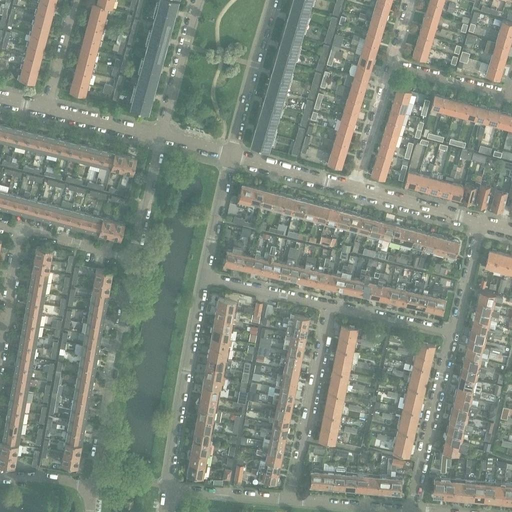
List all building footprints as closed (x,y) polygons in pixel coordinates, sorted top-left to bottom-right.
[(159,0),(153,22),(171,27),(178,0),(159,0)] [(292,0),(291,4),(308,9),(310,0),(292,0)] [(376,0),(374,10),(387,14),(391,3),(381,0),(376,0)] [(55,5),(40,1),(37,12),(52,16),(55,5)] [(429,1),(425,12),(439,16),(442,5),(429,1)] [(93,2),(90,13),(106,18),(109,7),(97,3),(93,2)] [(291,4),(283,32),(300,37),(308,9),(291,4)] [(384,25),(387,14),(374,10),(371,21),(384,25)] [(49,27),(52,16),(37,12),(34,23),(49,27)] [(425,12),(422,23),(436,27),(439,16),(425,12)] [(103,29),(106,18),(90,13),(87,25),(103,29)] [(499,31),(511,34),(511,22),(503,20),(499,31)] [(381,36),(384,25),(371,21),(367,32),(381,36)] [(163,55),(171,27),(153,22),(146,50),(163,55)] [(46,38),(49,27),(34,23),(31,34),(46,38)] [(422,23),(419,33),(433,37),(436,27),(422,23)] [(87,25),(84,36),(100,40),(103,29),(87,25)] [(509,46),(511,37),(511,34),(499,31),(496,42),(509,46)] [(283,32),(275,60),(292,65),(300,37),(283,32)] [(367,32),(364,43),(378,47),(381,36),(367,32)] [(465,44),(474,46),(477,35),(469,32),(465,44)] [(419,33),(416,44),(429,48),(433,37),(419,33)] [(46,38),(31,34),(28,45),(44,49),(46,38)] [(97,51),(100,40),(84,36),(81,47),(97,51)] [(374,57),(378,47),(364,43),(359,41),(355,52),(361,53),(374,57)] [(496,42),(493,53),(506,57),(509,46),(496,42)] [(426,60),(429,48),(416,44),(412,56),(426,60)] [(41,60),(44,49),(28,45),(25,56),(41,60)] [(81,47),(79,58),(94,62),(97,51),(81,47)] [(336,51),(337,48),(333,47),(328,63),(332,64),(335,55),(341,57),(343,53),(336,51)] [(156,83),(163,55),(146,50),(138,78),(156,83)] [(468,62),(471,52),(463,50),(460,60),(468,62)] [(361,53),(357,64),(371,69),(374,57),(361,53)] [(503,68),(506,57),(493,53),(489,64),(503,68)] [(38,71),(41,60),(25,56),(22,67),(38,71)] [(76,69),(91,73),(94,62),(79,58),(76,69)] [(284,92),(288,79),(292,65),(275,60),(267,87),(284,92)] [(368,80),(371,69),(357,64),(354,75),(368,80)] [(499,79),(503,68),(489,64),(486,75),(499,79)] [(35,83),(38,71),(22,67),(19,79),(35,83)] [(76,69),(73,80),(88,84),(91,73),(76,69)] [(350,85),(353,75),(347,73),(345,83),(350,85)] [(354,75),(351,86),(365,90),(368,80),(354,75)] [(148,111),(152,97),(156,83),(138,78),(131,107),(148,111)] [(85,95),(88,84),(73,80),(70,91),(85,95)] [(347,96),(350,86),(339,83),(336,93),(347,96)] [(361,101),(365,90),(351,86),(348,97),(361,101)] [(267,87),(259,115),(276,120),(284,92),(267,87)] [(398,87),(394,98),(408,102),(411,91),(398,87)] [(315,107),(319,108),(324,93),(320,92),(315,107)] [(430,108),(442,111),(446,97),(434,94),(430,108)] [(358,112),(361,101),(348,97),(344,108),(358,112)] [(457,100),(446,97),(442,111),(453,114),(457,100)] [(404,113),(408,102),(394,98),(391,109),(404,113)] [(426,98),(422,113),(427,115),(430,99),(426,98)] [(453,114),(464,117),(468,103),(457,100),(453,114)] [(479,106),(468,103),(464,117),(475,120),(479,106)] [(475,120),(487,123),(490,109),(479,106),(475,120)] [(344,108),(341,119),(355,123),(358,112),(344,108)] [(391,109),(388,120),(401,124),(404,113),(391,109)] [(501,112),(490,109),(487,123),(497,126),(501,112)] [(497,126),(508,128),(511,115),(511,114),(501,112),(497,126)] [(268,148),(272,134),(276,120),(259,115),(251,143),(268,148)] [(351,134),(355,123),(341,119),(338,130),(351,134)] [(398,135),(401,124),(388,120),(385,131),(398,135)] [(415,135),(420,137),(425,121),(420,120),(415,135)] [(9,126),(0,123),(0,140),(5,142),(9,126)] [(19,129),(9,126),(5,142),(15,145),(19,129)] [(19,129),(15,145),(26,147),(30,131),(19,129)] [(338,130),(334,141),(348,145),(351,134),(338,130)] [(443,141),(445,136),(428,130),(426,136),(443,141)] [(41,134),(30,131),(26,147),(37,150),(41,134)] [(385,131),(381,142),(395,146),(398,135),(385,131)] [(52,137),(41,134),(37,150),(35,154),(40,156),(41,151),(48,153),(52,137)] [(62,139),(52,137),(48,153),(58,155),(62,139)] [(62,139),(58,155),(69,158),(73,142),(62,139)] [(345,156),(348,145),(334,141),(331,152),(345,156)] [(84,144),(73,142),(69,158),(80,160),(84,144)] [(391,157),(395,146),(381,142),(378,153),(391,157)] [(84,144),(80,160),(90,163),(94,147),(84,144)] [(105,150),(94,147),(90,163),(101,166),(105,150)] [(116,152),(105,150),(101,166),(112,168),(116,152)] [(116,152),(112,168),(122,171),(126,155),(116,152)] [(345,156),(331,152),(328,163),(341,167),(345,156)] [(378,153),(375,164),(388,168),(391,157),(378,153)] [(137,158),(126,155),(122,171),(133,174),(137,158)] [(385,179),(388,168),(375,164),(371,175),(385,179)] [(405,184),(416,187),(419,174),(408,171),(405,184)] [(416,187),(427,190),(431,177),(419,174),(416,187)] [(427,190),(438,193),(442,180),(431,177),(427,190)] [(438,193),(449,196),(452,183),(442,180),(438,193)] [(239,198),(238,200),(237,206),(247,209),(249,203),(253,187),(249,186),(248,184),(245,183),(243,184),(242,183),(240,193),(239,194),(238,197),(239,198)] [(449,196),(460,199),(464,186),(452,183),(449,196)] [(465,183),(464,186),(460,199),(473,203),(477,186),(465,183)] [(488,195),(493,196),(495,188),(480,183),(475,203),(478,204),(477,206),(485,208),(488,195)] [(0,190),(0,207),(3,208),(7,192),(9,187),(3,186),(2,191),(0,190)] [(249,203),(260,206),(265,188),(260,187),(258,188),(253,187),(249,203)] [(270,190),(265,188),(260,206),(271,209),(275,192),(271,191),(270,190)] [(495,188),(493,196),(490,207),(502,210),(507,192),(495,188)] [(18,195),(14,211),(25,214),(29,198),(30,193),(25,191),(23,197),(18,195)] [(7,192),(3,208),(14,211),(18,195),(7,192)] [(271,209),(282,212),(287,194),(281,192),(279,193),(275,192),(271,209)] [(292,195),(287,194),(282,212),(292,215),(297,198),(293,197),(292,195)] [(29,198),(25,214),(35,217),(39,201),(29,198)] [(292,215),(303,218),(308,200),(303,198),(301,199),(297,198),(292,215)] [(313,201),(308,200),(303,218),(314,220),(318,204),(314,203),(313,201)] [(39,201),(35,217),(46,220),(50,204),(39,201)] [(50,204),(46,220),(57,222),(61,207),(50,204)] [(314,220),(325,223),(330,205),(324,204),(322,205),(318,204),(314,220)] [(335,207),(330,205),(325,223),(336,226),(340,210),(336,208),(335,207)] [(61,207),(57,222),(67,225),(71,209),(61,207)] [(71,209),(67,225),(78,228),(82,212),(71,209)] [(93,215),(88,231),(99,233),(103,218),(98,216),(99,211),(94,210),(93,215)] [(336,226),(346,229),(351,211),(346,210),(344,211),(340,210),(336,226)] [(356,212),(351,211),(346,229),(357,232),(362,215),(357,214),(356,212)] [(82,212),(78,228),(88,231),(93,215),(82,212)] [(357,232),(368,235),(373,217),(368,215),(366,216),(362,215),(357,232)] [(378,218),(373,217),(368,235),(379,238),(383,221),(379,220),(378,218)] [(103,218),(99,233),(110,236),(114,220),(103,218)] [(114,220),(110,236),(121,239),(125,223),(114,220)] [(379,238),(390,241),(395,222),(390,221),(388,222),(383,221),(379,238)] [(399,224),(395,222),(390,241),(401,243),(405,227),(400,226),(399,224)] [(401,243),(411,246),(416,228),(411,227),(409,228),(405,227),(401,243)] [(242,234),(250,236),(252,229),(243,228),(242,234)] [(421,229),(416,228),(411,246),(422,249),(427,233),(422,231),(421,229)] [(422,249),(433,252),(438,234),(433,233),(431,234),(427,233),(422,249)] [(443,235),(438,234),(433,252),(444,255),(448,238),(444,237),(443,235)] [(334,246),(336,238),(322,235),(320,243),(334,246)] [(452,239),(448,238),(444,255),(455,258),(456,256),(457,255),(458,253),(457,251),(459,241),(458,239),(454,238),(452,239)] [(233,266),(239,242),(235,241),(232,250),(227,249),(225,259),(224,259),(223,263),(224,263),(224,264),(233,266)] [(237,268),(242,269),(246,253),(241,252),(243,243),(239,242),(233,266),(237,266),(237,268)] [(248,269),(252,270),(257,246),(253,245),(250,254),(246,253),(242,269),(248,270),(248,269)] [(51,261),(53,249),(36,246),(34,258),(51,261)] [(260,273),(264,257),(259,256),(262,247),(257,246),(252,270),(255,271),(255,272),(260,273)] [(266,273),(270,274),(275,250),(276,247),(271,246),(269,254),(265,253),(264,257),(260,273),(266,274),(266,273)] [(485,266),(494,268),(499,252),(490,249),(485,266)] [(279,277),(282,262),(278,260),(280,251),(275,250),(270,274),(273,275),(273,276),(279,277)] [(510,255),(499,252),(494,268),(506,271),(510,255)] [(284,277),(288,278),(293,254),(289,253),(287,263),(282,262),(279,277),(284,278),(284,277)] [(297,281),(300,266),(296,264),(298,255),(293,254),(288,278),(292,279),(291,280),(297,281)] [(303,281),(306,282),(311,258),(307,257),(305,266),(300,266),(297,281),(302,283),(303,281)] [(34,258),(32,269),(49,272),(51,261),(34,258)] [(315,285),(318,270),(314,268),(316,259),(311,258),(306,282),(310,283),(310,284),(315,285)] [(321,285),(324,286),(330,262),(330,259),(326,258),(323,271),(318,270),(315,285),(320,287),(321,285)] [(324,287),(333,290),(337,274),(332,273),(334,263),(330,262),(324,286),(324,287)] [(346,292),(351,294),(355,278),(350,277),(353,265),(348,264),(348,266),(342,290),(346,291),(346,292)] [(339,289),(342,290),(348,266),(343,265),(341,275),(337,274),(333,290),(339,291),(339,289)] [(96,268),(94,279),(110,282),(112,271),(96,268)] [(32,269),(31,280),(47,283),(49,272),(32,269)] [(357,294),(361,294),(366,270),(362,269),(359,279),(355,278),(351,294),(357,295),(357,294)] [(370,298),(373,282),(368,281),(370,271),(366,270),(361,294),(364,295),(364,296),(370,298)] [(375,297),(379,298),(384,274),(380,273),(378,283),(373,282),(370,298),(375,299),(375,297)] [(387,302),(391,286),(387,285),(389,275),(384,274),(379,298),(382,299),(382,300),(387,302)] [(393,301),(397,302),(402,278),(397,277),(396,283),(392,282),(391,286),(387,302),(393,303),(393,301)] [(108,293),(110,282),(94,279),(89,278),(87,289),(92,290),(108,293)] [(406,306),(409,290),(405,289),(407,279),(402,278),(397,302),(400,303),(400,304),(406,306)] [(47,283),(31,280),(29,291),(45,294),(47,283)] [(411,305),(415,306),(421,282),(416,281),(414,291),(409,290),(406,306),(411,307),(411,305)] [(424,310),(427,294),(423,293),(425,283),(421,282),(415,306),(419,307),(418,308),(424,310)] [(430,310),(433,310),(439,286),(434,285),(432,295),(427,294),(424,310),(429,311),(430,310)] [(443,287),(439,286),(433,310),(437,311),(437,312),(442,314),(442,312),(443,312),(446,298),(441,297),(443,287)] [(90,301),(107,304),(108,293),(92,290),(90,301)] [(29,291),(27,301),(43,304),(45,294),(29,291)] [(478,294),(477,300),(494,304),(495,299),(502,300),(503,296),(480,291),(480,293),(478,294)] [(217,301),(216,307),(236,311),(238,301),(218,297),(218,302),(217,301)] [(477,306),(476,309),(499,315),(500,310),(493,308),(494,304),(477,300),(476,305),(477,306)] [(27,301),(25,312),(41,315),(43,304),(27,301)] [(105,314),(107,304),(90,301),(89,311),(105,314)] [(273,306),(267,305),(265,318),(270,319),(273,306)] [(241,312),(236,311),(216,307),(215,313),(216,313),(215,317),(234,321),(239,322),(241,312)] [(473,318),(496,324),(498,319),(499,315),(476,309),(475,311),(474,312),(473,318)] [(87,323),(103,325),(105,314),(89,311),(87,317),(83,316),(82,322),(87,323)] [(25,312),(23,323),(39,326),(41,315),(25,312)] [(294,314),(291,313),(290,318),(283,317),(283,322),(307,326),(308,323),(309,323),(310,318),(309,317),(294,314)] [(213,321),(212,327),(233,330),(234,321),(215,317),(214,321),(213,321)] [(472,325),(472,328),(494,333),(502,335),(503,331),(495,329),(496,324),(473,318),(471,324),(472,325)] [(306,330),(307,326),(283,322),(282,326),(292,328),(291,333),(307,336),(308,330),(306,330)] [(23,323),(21,334),(37,337),(39,326),(23,323)] [(101,336),(103,325),(87,323),(85,333),(101,336)] [(342,324),(339,337),(355,340),(358,327),(342,324)] [(231,340),(233,330),(212,327),(211,332),(212,333),(212,337),(231,340)] [(268,329),(262,328),(260,339),(266,340),(268,329)] [(470,331),(468,337),(486,341),(487,335),(493,337),(494,333),(472,328),(471,330),(470,331)] [(83,344),(99,347),(101,336),(85,333),(83,344)] [(306,341),(307,336),(291,333),(290,337),(280,335),(279,340),(303,345),(304,341),(306,341)] [(21,334),(19,345),(35,347),(37,337),(21,334)] [(210,340),(209,346),(229,350),(231,340),(212,337),(211,340),(210,340)] [(339,337),(337,348),(353,351),(355,340),(339,337)] [(468,344),(467,346),(498,354),(499,349),(484,346),(486,341),(468,337),(467,342),(468,344)] [(303,348),(303,345),(279,340),(278,344),(288,346),(287,351),(303,354),(304,348),(303,348)] [(419,341),(416,353),(432,357),(435,345),(419,341)] [(97,358),(99,347),(83,344),(81,355),(97,358)] [(19,345),(17,355),(34,358),(35,347),(19,345)] [(209,352),(208,356),(228,359),(229,350),(209,346),(208,352),(209,352)] [(465,349),(464,355),(488,361),(489,355),(497,357),(498,354),(467,346),(467,349),(465,349)] [(337,348),(335,359),(351,362),(353,351),(337,348)] [(302,360),(303,354),(287,351),(286,355),(276,354),(275,358),(300,363),(301,359),(302,360)] [(429,368),(432,357),(416,353),(413,364),(429,368)] [(17,355),(16,366),(32,369),(34,358),(17,355)] [(79,366),(95,369),(97,358),(81,355),(79,366)] [(463,365),(486,370),(493,372),(494,368),(487,366),(488,361),(464,355),(463,361),(464,362),(463,365)] [(232,360),(228,359),(208,356),(208,360),(206,360),(205,365),(226,369),(230,370),(232,360)] [(299,367),(300,363),(275,358),(274,363),(284,365),(283,370),(299,373),(300,367),(299,367)] [(335,359),(333,370),(349,373),(351,362),(335,359)] [(413,364),(411,375),(427,379),(429,368),(413,364)] [(206,371),(205,375),(224,379),(226,369),(205,365),(204,371),(206,371)] [(461,369),(460,374),(468,376),(468,378),(476,380),(478,373),(485,374),(486,370),(463,365),(462,368),(461,369)] [(16,366),(14,377),(30,380),(32,369),(16,366)] [(93,379),(95,369),(79,366),(77,376),(93,379)] [(272,372),(272,377),(296,381),(297,378),(298,378),(299,373),(283,370),(282,374),(272,372)] [(333,370),(330,380),(347,384),(349,373),(333,370)] [(459,382),(458,386),(481,391),(482,387),(480,386),(482,381),(476,380),(468,378),(468,376),(460,374),(458,381),(459,382)] [(202,385),(220,388),(222,388),(224,379),(205,375),(204,379),(203,379),(202,385)] [(424,390),(427,379),(411,375),(408,386),(424,390)] [(77,376),(75,387),(91,390),(93,379),(77,376)] [(30,380),(14,377),(12,388),(28,391),(30,380)] [(296,385),(296,381),(272,377),(271,381),(280,383),(279,388),(296,391),(297,385),(296,385)] [(330,380),(328,391),(344,395),(347,384),(330,380)] [(501,386),(495,384),(493,394),(499,395),(501,386)] [(218,399),(220,388),(202,385),(201,390),(202,391),(201,396),(218,399)] [(424,390),(408,386),(405,397),(421,401),(424,390)] [(456,389),(455,395),(472,399),(473,393),(490,397),(491,393),(481,391),(458,386),(457,388),(456,389)] [(91,390),(75,387),(73,398),(89,401),(91,390)] [(12,388),(10,399),(26,401),(28,391),(12,388)] [(295,396),(296,391),(279,388),(279,392),(269,390),(268,395),(293,400),(293,396),(295,396)] [(328,391),(326,402),(342,405),(344,395),(328,391)] [(292,403),(293,400),(268,395),(267,399),(277,401),(276,406),(292,409),(293,404),(292,403)] [(471,404),(472,399),(455,395),(453,400),(454,401),(454,404),(476,409),(477,405),(471,404)] [(216,410),(218,399),(201,396),(200,400),(199,401),(198,407),(216,410)] [(419,411),(421,401),(405,397),(403,407),(419,411)] [(73,398),(71,409),(87,412),(89,401),(73,398)] [(10,399),(8,409),(24,412),(26,401),(10,399)] [(326,402),(324,413),(340,416),(342,405),(326,402)] [(452,408),(450,413),(468,417),(469,412),(475,414),(476,409),(454,404),(453,407),(452,408)] [(265,408),(264,413),(289,418),(290,414),(291,414),(292,409),(276,406),(275,410),(265,408)] [(198,413),(197,418),(214,421),(219,422),(221,411),(216,410),(198,407),(197,412),(198,413)] [(416,422),(419,411),(403,407),(400,418),(416,422)] [(8,409),(6,420),(22,423),(24,412),(8,409)] [(85,423),(87,412),(71,409),(69,420),(85,423)] [(288,422),(289,418),(264,413),(263,417),(273,419),(272,424),(288,427),(289,422),(288,422)] [(324,413),(322,424),(338,427),(340,416),(324,413)] [(466,422),(468,417),(450,413),(449,419),(450,420),(449,423),(472,428),(473,424),(466,422)] [(212,432),(214,421),(197,418),(197,422),(195,424),(194,429),(212,432)] [(414,433),(416,422),(400,418),(398,429),(414,433)] [(6,420),(4,431),(20,434),(22,423),(6,420)] [(67,430),(84,433),(85,423),(69,420),(67,430)] [(489,442),(493,422),(489,421),(485,441),(489,442)] [(447,426),(446,432),(463,436),(465,431),(471,432),(472,428),(449,423),(449,425),(447,426)] [(287,433),(288,427),(272,424),(271,429),(262,427),(261,431),(285,436),(286,432),(287,433)] [(335,442),(338,427),(322,424),(320,431),(319,431),(318,436),(319,436),(319,439),(335,442)] [(194,436),(193,440),(210,443),(212,432),(194,429),(193,434),(194,436)] [(411,444),(414,433),(398,429),(395,440),(411,444)] [(82,444),(84,433),(67,430),(65,441),(82,444)] [(4,431),(2,442),(18,445),(20,434),(4,431)] [(285,440),(285,436),(261,431),(260,436),(269,438),(269,442),(285,446),(286,440),(285,440)] [(446,439),(445,441),(468,447),(469,442),(462,441),(463,436),(446,432),(445,437),(446,439)] [(208,454),(210,443),(193,440),(192,445),(191,446),(190,451),(208,454)] [(393,451),(409,455),(411,444),(395,440),(393,451)] [(64,452),(80,455),(82,444),(65,441),(64,452)] [(467,451),(468,447),(445,441),(444,444),(443,445),(442,448),(443,449),(443,451),(459,455),(460,449),(467,451)] [(2,442),(0,453),(17,455),(18,445),(2,442)] [(283,451),(285,446),(269,442),(268,446),(258,445),(257,449),(282,454),(282,451),(283,451)] [(281,458),(282,454),(257,449),(256,454),(266,456),(265,461),(281,464),(282,458),(281,458)] [(190,458),(189,463),(206,466),(208,454),(190,451),(189,457),(190,458)] [(78,467),(80,455),(64,452),(62,464),(78,467)] [(17,455),(0,453),(0,455),(0,464),(15,467),(17,455)] [(393,458),(392,464),(391,471),(396,471),(396,465),(403,466),(404,460),(393,458)] [(451,458),(442,458),(443,470),(451,470),(451,458)] [(49,460),(42,459),(40,468),(48,469),(49,460)] [(280,469),(281,464),(265,461),(264,465),(254,463),(253,468),(278,473),(279,469),(280,469)] [(333,488),(335,470),(336,463),(324,462),(324,469),(322,486),(327,487),(328,488),(333,488)] [(204,477),(206,466),(189,463),(189,467),(187,468),(187,472),(187,473),(187,474),(204,477)] [(243,466),(237,465),(234,481),(240,482),(243,466)] [(276,482),(278,473),(253,468),(252,473),(262,474),(261,479),(271,481),(270,482),(275,483),(275,482),(276,482)] [(322,486),(324,469),(312,468),(312,470),(310,471),(310,474),(311,476),(310,485),(311,485),(312,486),(316,487),(317,486),(322,486)] [(335,470),(333,488),(338,489),(340,488),(345,488),(346,471),(335,470)] [(357,472),(346,471),(345,488),(349,488),(350,490),(356,490),(357,472)] [(369,473),(357,472),(356,490),(361,491),(362,490),(367,490),(369,473)] [(380,474),(369,473),(367,490),(372,490),(373,492),(378,492),(380,474)] [(385,491),(390,492),(391,475),(380,474),(378,492),(384,493),(385,491)] [(391,475),(390,492),(394,492),(395,493),(399,494),(400,493),(401,493),(402,482),(403,481),(403,478),(402,477),(402,476),(391,475)] [(441,497),(443,497),(445,477),(446,478),(446,475),(441,475),(441,477),(435,477),(434,496),(435,496),(436,497),(440,498),(441,497)] [(448,498),(454,499),(455,478),(446,478),(445,477),(443,497),(447,497),(448,498)] [(460,498),(464,499),(465,479),(455,478),(454,499),(459,499),(460,498)] [(475,480),(465,479),(464,499),(467,499),(468,500),(474,501),(475,480)] [(480,500),(483,500),(485,481),(475,480),(474,501),(479,501),(480,500)] [(487,502),(493,502),(495,482),(485,481),(483,500),(486,501),(487,502)] [(505,483),(495,482),(493,502),(499,503),(500,502),(503,502),(505,483)] [(508,504),(511,503),(511,483),(505,483),(503,502),(506,502),(508,504)]
